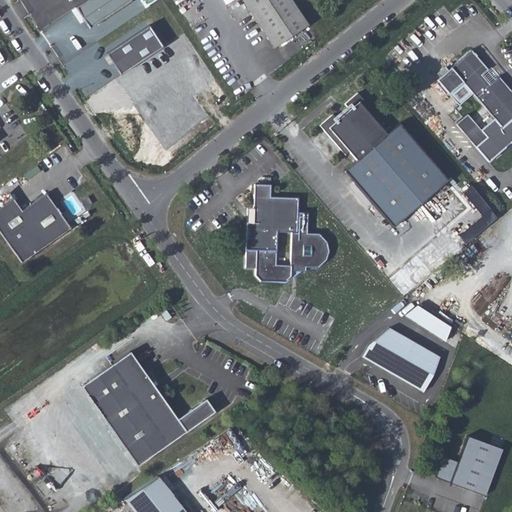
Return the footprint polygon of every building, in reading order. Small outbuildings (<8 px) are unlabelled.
[(131,1),(129,0),(86,0),(75,7),(89,28),(131,1)] [(240,0),(273,49),(307,27),(289,0),(240,0)] [(148,26),(106,53),(119,74),(161,47),(148,26)] [(471,50),(436,80),(448,94),(462,82),(502,128),(511,118),(511,92),(498,76),(495,79),(489,84),(481,75),(487,69),(471,50)] [(489,84),(495,79),(487,69),(481,75),(489,84)] [(383,122),(357,93),(344,104),(349,110),(337,120),(332,114),(319,125),(345,155),(348,152),(355,160),(343,171),(392,227),(447,180),(398,123),(386,134),(379,126),(383,122)] [(486,137),(467,114),(455,124),(475,147),(486,137)] [(270,185),(254,184),(253,208),(253,222),(246,222),(245,267),(255,267),(255,274),(260,280),(284,281),(290,276),(290,270),(305,271),(305,268),(317,269),(325,261),(328,252),(326,243),(318,235),(306,235),(307,213),(297,212),(297,198),(270,197),(270,185)] [(13,198),(0,206),(0,233),(20,263),(70,229),(45,194),(21,210),(13,198)] [(450,327),(416,305),(404,315),(444,341),(450,327)] [(432,375),(439,357),(388,328),(367,345),(361,356),(422,392),(432,375)] [(129,352),(111,364),(127,387),(145,374),(129,352)] [(127,387),(111,364),(80,386),(137,466),(214,412),(205,400),(176,419),(145,374),(127,387)] [(484,496),(501,449),(466,436),(457,462),(442,456),(434,477),(484,496)] [(124,499),(134,511),(184,511),(155,475),(124,499)]
